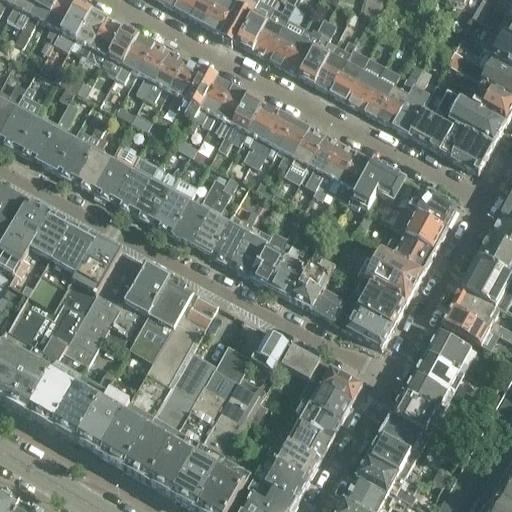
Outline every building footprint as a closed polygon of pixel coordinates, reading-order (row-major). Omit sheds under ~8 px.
[(20,0),(0,0),(0,21),(7,7),(14,11),(20,0)] [(20,0),(14,11),(19,14),(14,23),(19,26),(14,35),(19,37),(39,0),(20,0)] [(39,0),(23,31),(19,37),(15,46),(24,51),(39,24),(45,27),(59,0),(39,0)] [(66,0),(59,0),(45,27),(52,31),(47,41),(52,43),(50,46),(45,47),(41,55),(40,58),(46,61),(54,48),(77,6),(66,0)] [(160,0),(158,4),(173,12),(179,0),(160,0)] [(179,0),(173,12),(189,21),(200,0),(179,0)] [(220,0),(200,0),(189,21),(205,29),(220,0)] [(220,37),(241,0),(220,0),(205,29),(220,37)] [(241,0),(220,37),(237,46),(253,17),(253,16),(245,12),(251,0),(241,0)] [(253,17),(237,46),(252,55),(268,25),(262,21),(273,0),(261,0),(253,16),(253,17)] [(493,3),(487,0),(484,0),(483,4),(490,8),(493,3)] [(490,8),(482,4),(472,21),(481,26),(490,8)] [(54,48),(55,49),(69,57),(76,44),(92,14),(77,6),(54,48)] [(268,25),(252,55),(267,63),(296,12),(288,7),(282,17),(275,13),(268,25)] [(296,12),(267,63),(283,71),(299,41),(293,38),(305,17),(296,12)] [(92,14),(76,44),(71,54),(83,59),(79,67),(83,69),(108,23),(92,14)] [(498,33),(509,40),(511,41),(511,19),(507,17),(498,33)] [(357,21),(352,18),(347,26),(353,29),(357,21)] [(108,23),(83,69),(75,82),(81,85),(91,67),(95,69),(96,67),(102,70),(123,31),(108,23)] [(299,41),(283,71),(299,80),(329,26),(324,23),(317,35),(314,33),(311,37),(305,33),(300,42),(299,41)] [(329,42),(336,30),(329,26),(299,80),(314,88),(335,51),(328,47),(331,43),(329,42)] [(123,31),(102,70),(103,70),(101,74),(116,82),(122,69),(123,69),(139,39),(123,31)] [(492,49),(488,58),(511,71),(511,41),(509,40),(500,35),(498,33),(490,47),(492,49)] [(122,69),(116,82),(125,87),(132,75),(138,78),(154,48),(139,39),(123,69),(122,69)] [(343,55),(335,51),(314,88),(330,97),(355,52),(356,50),(348,45),(343,55)] [(11,53),(3,48),(0,52),(0,54),(8,58),(10,54),(11,53)] [(154,48),(138,78),(146,82),(141,91),(136,98),(145,103),(149,95),(154,87),(154,86),(170,56),(154,48)] [(355,52),(330,97),(346,106),(362,75),(367,65),(371,58),(364,55),(364,57),(355,52)] [(462,59),(455,55),(448,68),(455,72),(462,59)] [(149,95),(145,103),(144,105),(159,113),(169,95),(185,65),(170,56),(154,86),(154,87),(149,95)] [(479,86),(482,87),(511,103),(511,71),(488,58),(485,56),(480,67),(487,71),(479,86)] [(185,65),(169,95),(159,113),(163,116),(166,110),(177,116),(184,103),(201,73),(185,65)] [(362,75),(346,106),(361,114),(385,72),(376,67),(369,79),(362,75)] [(385,72),(361,114),(377,122),(393,92),(387,89),(393,76),(385,72)] [(45,79),(55,84),(58,79),(49,73),(45,79)] [(201,73),(184,103),(177,116),(184,120),(187,116),(192,119),(190,122),(194,124),(201,112),(218,82),(201,73)] [(409,100),(392,131),(409,140),(424,112),(430,101),(422,96),(432,78),(423,74),(415,90),(409,100)] [(72,86),(58,79),(55,84),(69,92),(72,86)] [(201,112),(194,124),(208,133),(212,126),(215,120),(232,90),(218,82),(201,112)] [(393,92),(377,122),(392,131),(409,100),(415,90),(406,85),(400,96),(393,92)] [(474,103),(471,108),(506,127),(511,116),(511,103),(482,87),(474,103)] [(0,95),(0,142),(19,108),(27,93),(17,88),(10,101),(0,95)] [(232,90),(215,120),(212,126),(219,130),(216,136),(224,141),(248,98),(232,90)] [(75,96),(66,91),(58,104),(68,109),(75,96)] [(90,94),(84,91),(81,96),(87,100),(90,94)] [(19,108),(0,142),(0,145),(18,155),(36,122),(38,118),(42,110),(30,104),(34,97),(27,93),(19,108)] [(435,118),(448,126),(466,135),(493,150),(506,127),(471,108),(464,104),(448,95),(435,118)] [(248,98),(224,141),(225,142),(218,154),(227,158),(235,142),(242,146),(263,107),(248,98)] [(471,108),(474,103),(467,99),(464,104),(471,108)] [(263,107),(242,146),(254,153),(253,156),(250,155),(244,165),(250,168),(279,115),(263,107)] [(57,130),(38,166),(57,176),(57,177),(75,143),(77,139),(66,133),(78,113),(69,108),(58,129),(57,130)] [(424,112),(409,140),(478,178),(493,150),(466,135),(448,126),(435,118),(424,112)] [(135,120),(125,114),(122,120),(132,125),(135,120)] [(250,168),(251,169),(259,174),(267,160),(272,163),(278,154),(294,123),(279,115),(250,168)] [(36,122),(18,155),(38,166),(57,130),(58,129),(38,118),(36,122)] [(150,128),(140,123),(137,128),(147,134),(150,128)] [(294,123),(278,154),(272,163),(276,165),(273,170),(277,172),(285,177),(286,175),(310,132),(294,123)] [(75,143),(57,177),(76,187),(94,154),(94,153),(101,141),(108,129),(100,124),(91,140),(80,134),(75,143)] [(286,175),(285,177),(284,180),(299,188),(325,140),(310,132),(286,175)] [(161,143),(153,138),(148,147),(156,151),(161,143)] [(341,149),(325,140),(299,188),(315,197),(341,149)] [(94,154),(76,187),(95,197),(113,164),(116,160),(103,153),(106,148),(104,143),(101,141),(94,153),(94,154)] [(193,160),(197,153),(185,146),(181,153),(193,160)] [(315,197),(313,200),(322,206),(327,197),(333,200),(340,187),(357,157),(341,149),(315,197)] [(120,152),(113,164),(95,197),(115,208),(135,171),(139,163),(130,158),(120,152)] [(201,164),(205,157),(198,153),(194,160),(201,164)] [(357,157),(340,187),(333,200),(341,204),(348,208),(355,196),(372,166),(357,157)] [(198,164),(191,160),(186,169),(193,173),(198,164)] [(135,171),(115,208),(134,219),(152,185),(158,174),(139,163),(135,171)] [(355,196),(348,208),(350,209),(353,211),(358,214),(360,210),(365,201),(372,205),(377,196),(385,182),(384,182),(388,174),(372,166),(355,196)] [(176,172),(172,180),(177,182),(181,175),(176,172)] [(152,185),(134,219),(154,229),(178,184),(158,174),(152,185)] [(377,196),(372,205),(365,217),(374,222),(376,223),(388,202),(394,206),(402,190),(406,184),(388,174),(384,182),(385,182),(377,196)] [(223,193),(232,198),(239,186),(230,181),(223,193)] [(195,199),(173,239),(193,249),(223,193),(225,189),(215,183),(206,199),(197,194),(195,199)] [(178,184),(154,229),(173,239),(195,199),(197,194),(178,184)] [(271,202),(275,195),(260,186),(256,194),(271,202)] [(0,255),(28,205),(3,192),(0,197),(0,255)] [(408,213),(416,218),(447,235),(456,218),(454,212),(454,211),(420,192),(408,213)] [(230,227),(220,221),(232,199),(232,198),(223,193),(193,249),(212,259),(230,227)] [(289,205),(275,197),(272,202),(287,210),(289,205)] [(258,220),(253,229),(259,232),(263,223),(261,222),(272,203),(269,201),(266,200),(255,218),(258,220)] [(511,201),(502,220),(511,225),(511,201)] [(52,219),(28,205),(0,255),(0,274),(15,283),(52,219)] [(408,232),(404,239),(435,257),(447,235),(416,218),(408,213),(400,228),(408,232)] [(245,223),(244,223),(243,225),(234,220),(230,227),(212,259),(232,270),(258,220),(250,215),(245,223)] [(366,238),(374,222),(365,217),(357,232),(366,238)] [(52,219),(15,283),(10,293),(29,304),(51,268),(52,268),(73,231),(52,219)] [(511,225),(502,220),(491,240),(511,251),(511,225)] [(336,229),(328,225),(325,231),(333,235),(336,229)] [(51,268),(29,304),(55,319),(61,308),(73,287),(98,244),(73,231),(52,268),(51,268)] [(251,234),(232,270),(251,280),(269,248),(271,243),(259,236),(258,237),(251,234)] [(269,248),(251,280),(271,291),(292,250),(293,250),(298,241),(291,237),(287,243),(275,237),(271,243),(269,248)] [(384,255),(392,260),(424,277),(435,257),(404,239),(400,246),(392,242),(384,255)] [(479,261),(511,279),(511,251),(491,240),(479,261)] [(73,287),(61,308),(85,322),(122,258),(98,244),(73,287)] [(292,250),(271,291),(290,301),(307,269),(296,263),(300,255),(293,250),(292,250)] [(364,286),(371,290),(406,310),(424,277),(392,260),(384,255),(382,254),(372,271),(367,268),(359,283),(364,286)] [(85,322),(56,368),(28,420),(29,421),(29,420),(53,434),(53,433),(81,383),(83,383),(106,342),(145,270),(122,258),(85,322)] [(347,277),(353,266),(342,260),(336,270),(347,277)] [(511,279),(479,261),(461,293),(497,313),(506,296),(511,299),(511,296),(511,279)] [(307,269),(290,301),(313,314),(324,292),(330,282),(336,271),(323,265),(317,275),(307,269)] [(145,270),(106,342),(123,351),(128,343),(132,345),(150,314),(153,315),(154,316),(172,284),(171,284),(145,270)] [(0,310),(10,293),(15,283),(0,274),(0,310)] [(153,315),(131,353),(155,368),(177,329),(196,297),(172,284),(154,316),(153,315)] [(341,302),(347,305),(359,312),(394,331),(406,310),(371,290),(362,285),(355,297),(346,292),(341,302)] [(324,292),(313,314),(335,326),(338,322),(337,322),(341,315),(347,305),(341,302),(324,292)] [(0,310),(0,340),(6,344),(29,304),(10,293),(0,310)] [(461,293),(451,311),(468,321),(467,323),(501,342),(511,348),(511,335),(494,326),(500,315),(497,313),(461,293)] [(196,297),(177,329),(147,383),(170,397),(202,342),(220,310),(196,297)] [(0,403),(4,406),(30,361),(55,319),(29,304),(5,346),(0,354),(0,403)] [(349,329),(347,332),(347,334),(382,354),(394,331),(359,312),(347,305),(341,315),(353,322),(349,329)] [(30,361),(4,406),(4,407),(5,406),(27,419),(26,419),(28,420),(56,368),(85,322),(61,308),(55,319),(30,361)] [(451,311),(442,328),(482,350),(487,341),(498,347),(501,342),(467,323),(468,321),(451,311)] [(289,348),(256,331),(244,324),(229,351),(215,375),(239,388),(253,363),(273,376),(289,348)] [(438,334),(426,356),(460,374),(466,378),(470,370),(464,366),(472,353),(467,350),(438,334)] [(292,350),(290,355),(282,369),(309,384),(320,365),(292,350)] [(426,356),(415,376),(449,395),(455,383),(461,386),(466,378),(460,374),(426,356)] [(148,433),(125,475),(147,487),(149,488),(173,447),(178,438),(185,427),(184,426),(205,391),(206,391),(215,375),(192,362),(154,425),(148,433)] [(320,390),(321,390),(351,408),(362,389),(331,372),(329,375),(328,375),(320,390)] [(173,447),(149,488),(150,489),(150,488),(172,501),(171,501),(173,502),(197,461),(202,452),(239,388),(215,375),(206,391),(205,391),(184,426),(185,427),(178,438),(173,447)] [(415,376),(403,397),(437,416),(449,395),(415,376)] [(243,382),(202,452),(226,466),(249,427),(260,408),(267,396),(243,382)] [(81,383),(53,433),(54,432),(76,445),(75,446),(77,446),(106,397),(83,383),(81,383)] [(112,386),(106,397),(77,446),(77,447),(78,446),(99,459),(99,460),(100,461),(130,409),(136,399),(112,386)] [(315,399),(309,409),(341,427),(351,408),(321,390),(320,390),(315,387),(310,396),(315,399)] [(511,392),(441,511),(459,511),(511,422),(511,392)] [(403,397),(391,419),(423,437),(436,443),(441,435),(448,439),(453,430),(435,420),(438,416),(437,416),(403,397)] [(302,423),(299,429),(330,446),(341,427),(309,409),(304,406),(296,419),(302,423)] [(260,408),(249,427),(260,433),(264,426),(262,425),(269,413),(260,408)] [(130,409),(100,461),(101,461),(102,461),(125,475),(148,433),(154,425),(130,409)] [(391,419),(379,441),(417,463),(429,440),(423,437),(391,419)] [(470,436),(475,427),(460,419),(455,427),(470,436)] [(299,429),(289,447),(320,464),(330,446),(299,429)] [(379,441),(368,461),(406,482),(417,463),(379,441)] [(267,461),(278,467),(309,484),(320,464),(289,447),(282,459),(272,453),(267,461)] [(197,461),(173,502),(174,502),(191,511),(198,511),(221,474),(225,466),(202,452),(197,461)] [(437,474),(442,465),(426,456),(421,465),(437,474)] [(368,461),(356,483),(409,511),(410,511),(423,491),(406,482),(368,461)] [(221,474),(198,511),(233,511),(247,489),(251,481),(226,466),(221,474)] [(271,479),(261,473),(255,483),(274,494),(297,506),(309,484),(278,467),(271,479)] [(442,491),(448,480),(437,474),(431,485),(442,491)] [(485,511),(511,511),(511,475),(510,474),(485,511)] [(253,499),(244,511),(293,511),(297,506),(274,494),(255,483),(248,496),(253,499)] [(409,511),(356,483),(344,504),(358,511),(409,511)] [(0,511),(19,511),(21,508),(0,495),(0,511)]
